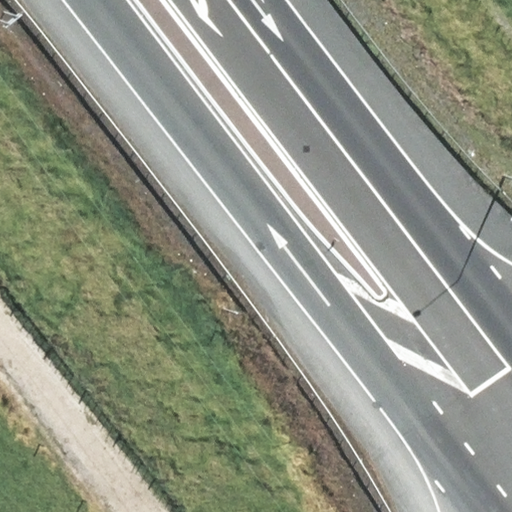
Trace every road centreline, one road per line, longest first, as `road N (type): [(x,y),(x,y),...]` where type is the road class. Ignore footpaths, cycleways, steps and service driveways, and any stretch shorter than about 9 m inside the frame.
road 1 (trunk): [(511,511),(108,0)]
road 2 (trunk): [(267,0),(511,314)]
